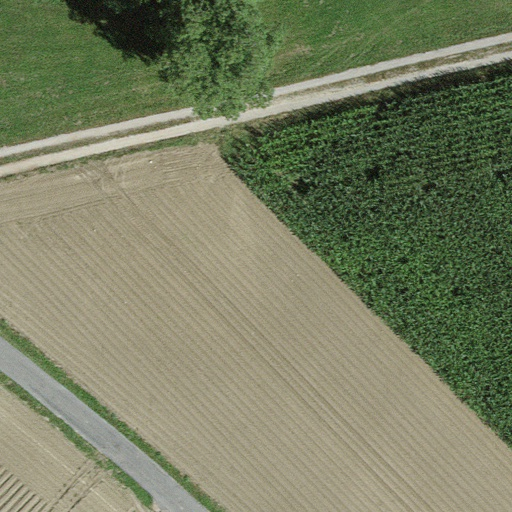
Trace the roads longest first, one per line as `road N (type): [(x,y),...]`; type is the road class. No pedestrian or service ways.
road 1 (track): [(0,167),(511,32)]
road 2 (track): [(0,367),(178,511)]
